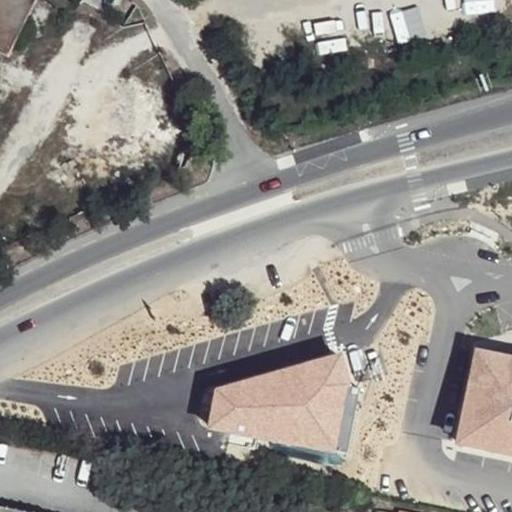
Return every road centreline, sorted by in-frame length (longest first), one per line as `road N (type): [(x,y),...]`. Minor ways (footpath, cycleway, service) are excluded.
road 1 (secondary): [(0,343),(267,218)]
road 2 (secondary): [(249,186),(0,309)]
road 3 (secondary): [(511,111),(249,186)]
road 4 (secondary): [(267,218),(511,155)]
road 5 (residential): [(249,186),(147,0)]
